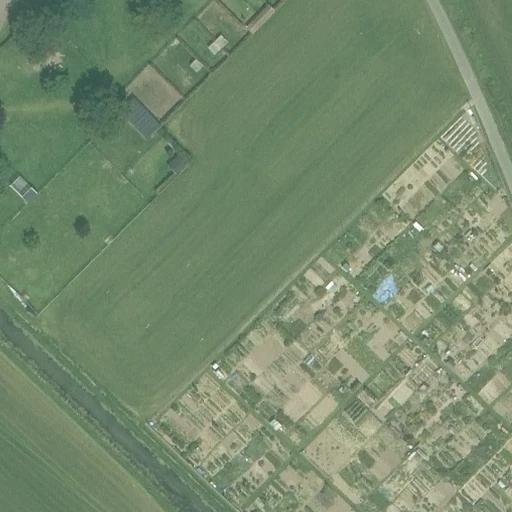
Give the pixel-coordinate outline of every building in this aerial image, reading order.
[(121,95),(111,105),(119,114),(128,106),(129,104),(121,95)] [(128,106),(119,114),(146,141),(160,128),(134,100),(129,104),(128,106)] [(172,162),(180,171),(189,163),(181,155),(172,162)] [(491,184),(468,206),(483,221),(505,199),(491,184)] [(453,238),(474,225),(465,212),(444,225),(453,238)]
